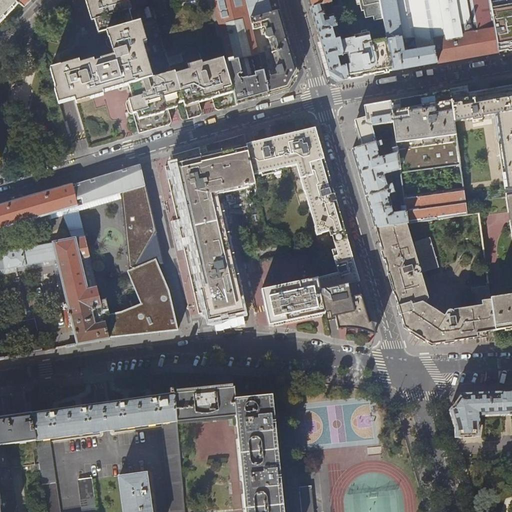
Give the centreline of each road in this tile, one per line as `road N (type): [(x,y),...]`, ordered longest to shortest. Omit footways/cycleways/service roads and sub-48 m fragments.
road 1 (residential): [(0,378),(225,345),(406,369)]
road 2 (residential): [(322,98),(0,189)]
road 3 (residential): [(406,369),(322,98)]
road 4 (residential): [(511,64),(322,98)]
